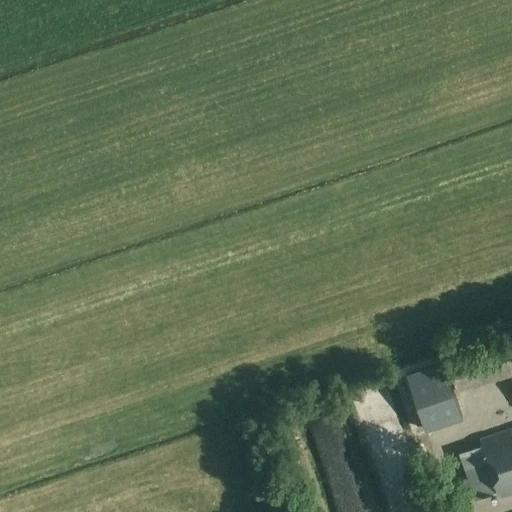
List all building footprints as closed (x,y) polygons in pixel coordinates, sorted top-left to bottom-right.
[(511,338),(448,357),(458,391),(510,376),(511,381),(511,338)] [(426,425),(464,414),(458,391),(448,357),(410,368),(426,425)] [(415,498),(388,389),(364,395),(391,504),(415,498)] [(335,413),(310,424),(330,470),(355,460),(335,413)] [(511,427),(480,438),(482,444),(460,451),(476,498),(497,491),(499,498),(511,493),(511,427)]
